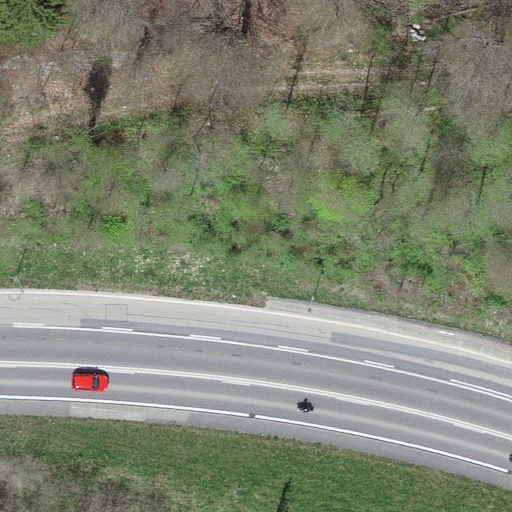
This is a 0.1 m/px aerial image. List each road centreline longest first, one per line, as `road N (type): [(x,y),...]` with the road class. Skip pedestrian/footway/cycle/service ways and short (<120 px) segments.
road 1 (track): [(511,69),(147,91),(0,131)]
road 2 (primary): [(336,396),(0,365)]
road 3 (primary): [(511,440),(336,396)]
road 4 (primary): [(511,390),(336,396)]
